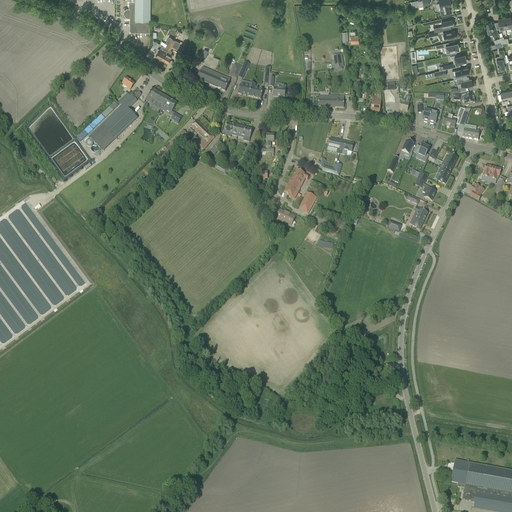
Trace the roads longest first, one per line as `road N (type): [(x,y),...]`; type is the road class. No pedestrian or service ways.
road 1 (tertiary): [(435,511),(405,394),(401,332),(412,285),(473,146)]
road 2 (tertiary): [(293,116),(194,100),(91,23),(32,0)]
road 3 (tertiary): [(473,146),(375,120),(293,116)]
